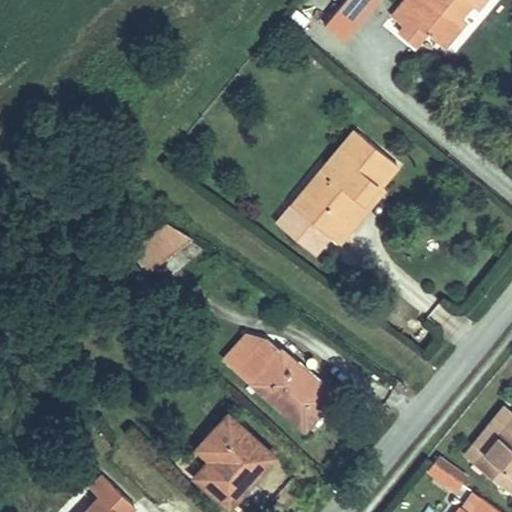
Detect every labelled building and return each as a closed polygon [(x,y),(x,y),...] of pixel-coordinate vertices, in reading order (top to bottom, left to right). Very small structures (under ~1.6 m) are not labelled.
[(340,0),(311,38),(332,57),(367,13),(351,0),(340,0)] [(412,0),(400,0),(377,29),(390,41),(399,30),(421,49),(441,24),(451,13),(462,22),(479,0),(422,0),(418,5),(412,0)] [(441,24),(421,49),(432,58),(452,34),(441,24)] [(281,195),(271,187),(258,202),(299,234),(308,241),(321,225),(311,217),(342,179),(346,182),(363,162),(326,131),(291,174),(296,178),(281,195)] [(285,168),(271,187),(281,195),(296,178),(291,174),(285,168)] [(311,217),(321,225),(352,187),(346,182),(342,179),(311,217)] [(299,234),(258,202),(245,219),(286,251),(299,234)] [(134,217),(107,252),(113,257),(126,268),(157,228),(134,217)] [(97,245),(77,270),(90,281),(102,266),(104,268),(113,257),(107,252),(97,245)] [(212,379),(237,350),(219,339),(196,365),(212,379)] [(276,435),(303,404),(251,359),(249,361),(237,350),(212,379),(276,435)] [(481,419),(459,446),(470,454),(462,465),(476,477),(482,470),(498,482),(511,464),(511,407),(503,419),(500,417),(491,427),(481,419)] [(491,427),(500,417),(490,409),(481,419),(491,427)] [(198,455),(189,465),(175,481),(206,508),(249,456),(200,414),(179,438),(198,455)] [(170,449),(189,465),(198,455),(179,438),(170,449)] [(421,445),(415,452),(444,476),(450,468),(421,445)] [(470,454),(459,446),(451,456),(462,465),(470,454)] [(444,476),(415,452),(409,460),(437,483),(444,476)] [(498,482),(482,470),(476,477),(492,490),(498,482)] [(74,511),(114,511),(123,502),(93,475),(76,493),(84,500),(74,511)] [(488,511),(466,494),(454,510),(451,507),(446,511),(488,511)]
